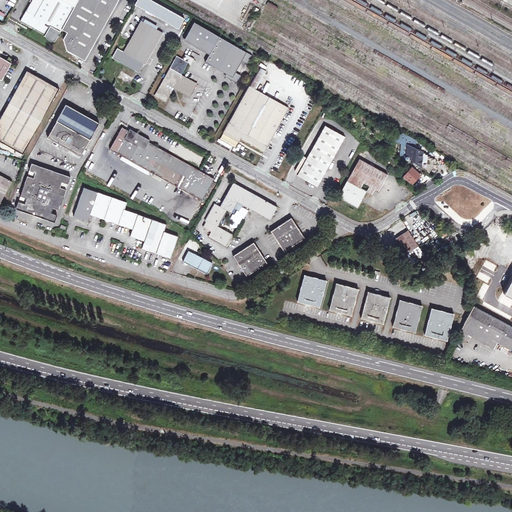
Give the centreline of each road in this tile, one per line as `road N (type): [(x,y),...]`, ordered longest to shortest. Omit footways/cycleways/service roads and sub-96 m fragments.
road 1 (trunk): [(0,359),(137,394),(511,465)]
road 2 (trunk): [(511,397),(59,275)]
road 3 (unclassified): [(0,31),(342,223)]
road 4 (unclassified): [(342,223),(263,288),(236,299),(0,220)]
